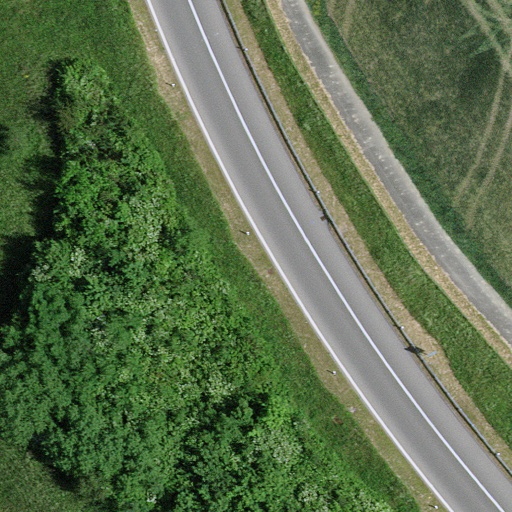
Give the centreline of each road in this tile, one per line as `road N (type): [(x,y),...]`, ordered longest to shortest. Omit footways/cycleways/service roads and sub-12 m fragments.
road 1 (motorway): [(478,511),(330,319),(211,102),(168,0)]
road 2 (track): [(511,329),(411,206),(292,0)]
